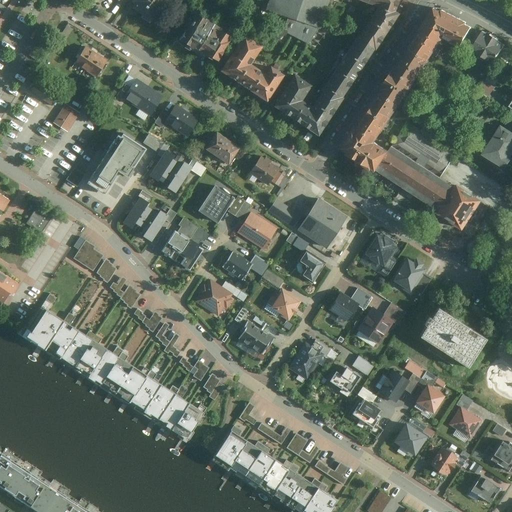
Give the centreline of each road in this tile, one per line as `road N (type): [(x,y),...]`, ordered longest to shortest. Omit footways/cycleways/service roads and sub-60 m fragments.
road 1 (residential): [(0,162),(107,234),(259,388)]
road 2 (residential): [(56,0),(314,170)]
road 3 (residential): [(259,388),(449,511)]
road 4 (residential): [(376,211),(259,388)]
road 5 (residential): [(425,0),(314,170)]
road 6 (residential): [(376,211),(487,284),(511,246)]
